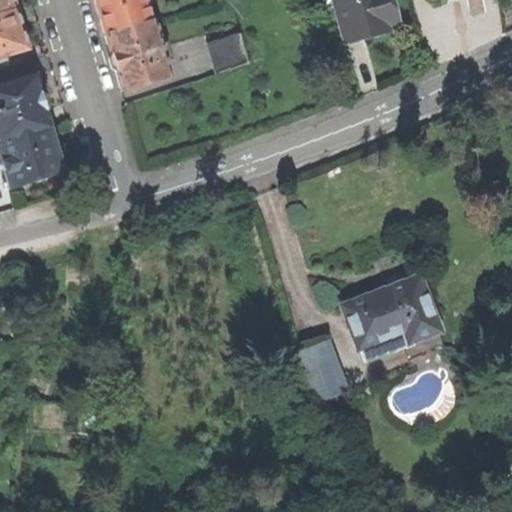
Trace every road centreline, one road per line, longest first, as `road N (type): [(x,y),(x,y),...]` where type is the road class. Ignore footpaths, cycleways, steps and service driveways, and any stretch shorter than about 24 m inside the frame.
road 1 (unclassified): [(128,204),(400,107),(511,56)]
road 2 (residential): [(128,204),(66,0)]
road 3 (unclassified): [(0,239),(128,204)]
